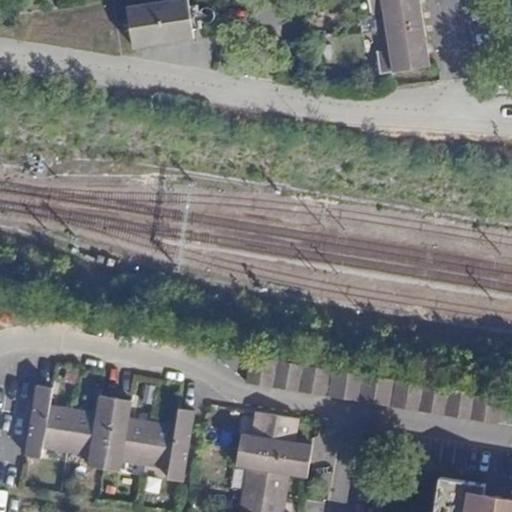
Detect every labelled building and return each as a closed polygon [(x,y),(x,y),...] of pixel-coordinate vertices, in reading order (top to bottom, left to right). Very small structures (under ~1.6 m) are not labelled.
[(131,29),(131,30),(134,47),(195,38),(188,0),(167,0),(128,6),(130,23),(130,24),(131,29)] [(384,9),(387,29),(424,23),(420,0),(368,0),(371,12),(372,12),(372,11),(384,9)] [(430,65),(424,24),(424,23),(387,29),(390,49),(378,51),(378,50),(377,50),(380,73),(430,65)] [(45,177),(49,154),(28,151),(24,174),(45,177)] [(278,360),(251,355),(247,382),(273,386),(278,360)] [(278,360),(273,386),(299,391),(304,365),(278,360)] [(304,365),(299,391),(326,395),(330,369),(304,365)] [(330,369),(326,395),(392,405),(397,380),(330,369)] [(423,384),(397,380),(392,405),(419,410),(423,384)] [(67,451),(74,408),(50,404),(53,387),(38,384),(26,455),(42,457),(43,447),(67,451)] [(423,384),(419,410),(445,415),(449,388),(423,384)] [(449,388),(445,415),(471,419),(475,392),(449,388)] [(475,392),(471,419),(497,423),(502,397),(475,392)] [(74,408),(67,451),(68,451),(91,455),(89,465),(105,467),(116,397),(101,394),(98,412),(74,408)] [(116,397),(105,467),(120,470),(122,460),(146,464),(153,421),(129,417),(132,399),(116,397)] [(153,421),(146,464),(147,464),(170,468),(168,478),(184,481),(195,410),(180,408),(177,425),(153,421)] [(240,449),(310,461),(313,444),(295,442),(299,418),(256,411),(252,435),(242,433),(240,449)] [(308,477),(310,461),(240,449),(237,465),(247,466),(243,490),(286,497),(290,474),(308,477)] [(511,511),(511,501),(511,505),(504,504),(505,502),(503,498),(501,496),(498,496),(498,495),(495,496),(492,497),(490,500),(490,502),(484,501),(486,484),(441,476),(434,511),(511,511)] [(283,511),(286,497),(243,490),(243,491),(239,511),(283,511)]
